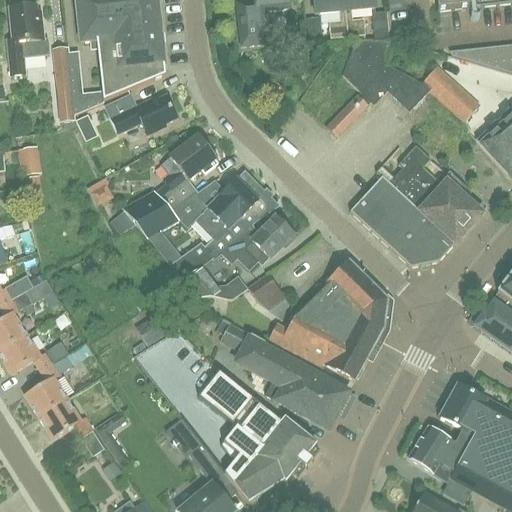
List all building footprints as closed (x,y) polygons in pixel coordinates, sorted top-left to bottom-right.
[(103,104),(165,79),(155,0),(75,0),(81,46),(96,45),(102,96),(103,104)] [(266,13),(287,10),(285,0),(253,0),(254,5),(237,7),(241,49),(263,46),(262,35),(268,35),(266,13)] [(329,27),(331,43),(347,41),(343,0),(313,0),(315,18),(340,15),(341,26),(329,27)] [(343,0),(347,41),(364,40),(363,24),(351,26),(350,14),(375,12),(373,0),(343,0)] [(511,0),(434,0),(436,14),(511,6),(511,0)] [(46,43),(44,44),(41,16),(37,16),(36,10),(10,12),(13,44),(7,44),(11,80),(25,78),(23,61),(48,58),(46,43)] [(384,15),(371,17),(374,43),(387,44),(384,15)] [(308,42),(321,42),(319,21),(306,22),(308,42)] [(511,74),(511,48),(451,55),(451,57),(511,75),(511,74)] [(74,124),(74,122),(68,58),(67,51),(53,52),(61,126),(74,124)] [(77,56),(68,58),(74,122),(75,122),(75,119),(104,106),(103,104),(102,96),(82,98),(77,56)] [(436,71),(422,87),(465,125),(479,110),(436,71)] [(309,112),(287,137),(302,151),(335,116),(321,103),(331,93),(320,83),(301,104),(309,112)] [(270,90),(264,85),(257,93),(272,106),(282,95),(273,87),(270,90)] [(107,141),(117,136),(117,137),(141,126),(147,139),(165,131),(164,128),(176,122),(165,100),(153,105),(152,102),(135,110),(130,98),(104,110),(112,125),(101,130),(107,141)] [(511,109),(501,120),(476,143),(511,184),(511,109)] [(335,116),(302,151),(318,165),(350,130),(335,116)] [(350,130),(318,165),(333,179),(366,144),(350,130)] [(134,228),(196,193),(188,182),(199,173),(203,178),(217,167),(213,162),(214,161),(197,139),(160,168),(168,179),(163,183),(170,192),(159,201),(154,195),(123,214),(108,225),(118,237),(134,228)] [(404,204),(382,228),(395,240),(387,249),(389,250),(390,248),(412,268),(418,261),(429,261),(436,267),(466,235),(457,226),(466,216),(475,224),(493,205),(495,207),(496,205),(488,197),(500,184),(458,145),(436,169),(442,175),(410,210),(404,204)] [(17,153),(20,172),(21,179),(40,176),(36,150),(17,153)] [(120,202),(113,188),(130,179),(127,173),(94,190),(104,210),(120,202)] [(28,200),(41,197),(38,179),(24,182),(28,200)] [(198,225),(215,242),(204,251),(200,247),(168,270),(181,285),(207,265),(219,257),(253,232),(252,231),(270,214),(247,190),(244,192),(235,183),(220,197),(221,199),(209,211),(196,193),(134,228),(148,245),(182,225),(188,234),(198,225)] [(253,232),(219,257),(231,268),(237,262),(249,274),(257,265),(260,268),(267,261),(269,262),(282,249),(284,251),(296,238),(283,226),(281,228),(274,221),(258,237),(253,232)] [(36,238),(26,241),(32,260),(43,256),(36,238)] [(299,309),(288,329),(286,334),(276,329),(266,348),(292,362),(294,358),(321,371),(323,368),(354,384),(380,333),(384,303),(347,266),(323,289),(325,291),(304,311),(299,309)] [(225,304),(215,291),(200,272),(181,286),(197,303),(225,304)] [(511,311),(511,275),(496,299),(511,311)] [(0,308),(23,295),(30,290),(24,279),(0,294),(0,308)] [(32,291),(23,296),(29,306),(41,299),(51,295),(45,284),(32,291)] [(257,299),(271,317),(291,302),(277,284),(257,299)] [(256,286),(232,302),(238,311),(262,295),(256,286)] [(0,354),(26,338),(13,317),(18,314),(17,313),(29,306),(23,296),(23,295),(0,308),(0,310),(6,321),(0,324),(0,354)] [(494,298),(472,329),(511,356),(511,355),(511,311),(496,299),(494,298)] [(215,305),(210,314),(216,318),(223,322),(230,326),(237,329),(243,333),(249,324),(242,320),(235,316),(228,312),(222,309),(215,305)] [(264,348),(229,329),(229,328),(221,324),(215,336),(222,340),(219,346),(240,358),(235,367),(271,387),(264,400),(327,435),(347,398),(262,351),(264,348)] [(39,375),(51,367),(44,356),(39,360),(26,338),(0,354),(0,360),(11,378),(32,364),(39,375)] [(58,379),(58,378),(72,369),(66,359),(52,368),(51,367),(39,375),(46,385),(24,399),(38,421),(66,403),(52,382),(58,379)] [(218,374),(197,400),(234,430),(220,448),(230,460),(233,463),(224,475),(223,473),(222,474),(238,494),(247,505),(247,506),(250,504),(267,493),(283,483),(285,484),(293,475),(297,479),(318,453),(313,449),(315,447),(284,421),(281,425),(218,374)] [(511,420),(456,390),(439,422),(461,433),(511,461),(511,420)] [(66,403),(38,421),(51,442),(73,429),(80,440),(92,432),(85,421),(79,425),(66,403)] [(450,445),(450,444),(427,430),(407,461),(448,486),(453,477),(511,509),(511,461),(461,433),(453,446),(450,445)] [(189,431),(173,444),(185,460),(187,457),(188,457),(209,483),(209,484),(210,484),(221,475),(222,474),(223,473),(189,431)] [(230,511),(210,487),(180,511),(230,511)] [(460,511),(458,511),(457,511),(448,511),(422,497),(416,508),(413,509),(411,511),(460,511)]
